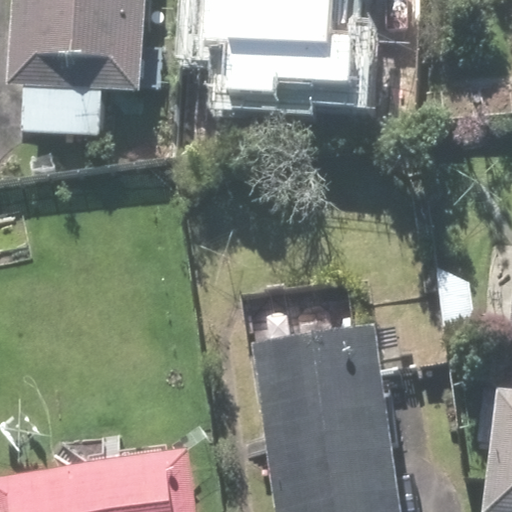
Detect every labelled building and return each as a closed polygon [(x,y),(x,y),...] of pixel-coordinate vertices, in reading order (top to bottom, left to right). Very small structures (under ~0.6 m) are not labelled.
[(23,0),(20,95),(32,95),(30,135),(111,139),(113,98),(158,99),(162,0),(23,0)] [(229,40),(226,93),(269,96),(270,79),(351,83),(354,38),(334,36),(335,0),(195,0),(193,37),(229,40)] [(334,295),(256,307),(288,511),(418,511),(389,324),(340,332),(334,295)] [(511,511),(511,387),(500,511),(511,511)] [(213,511),(207,458),(0,482),(0,511),(213,511)]
